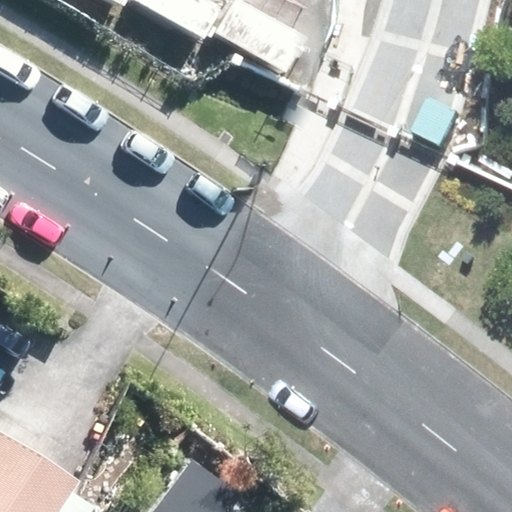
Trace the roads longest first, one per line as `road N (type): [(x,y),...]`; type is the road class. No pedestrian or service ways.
road 1 (residential): [(295,319),(397,124),(436,0)]
road 2 (residential): [(0,133),(295,319)]
road 3 (residential): [(295,319),(511,492)]
